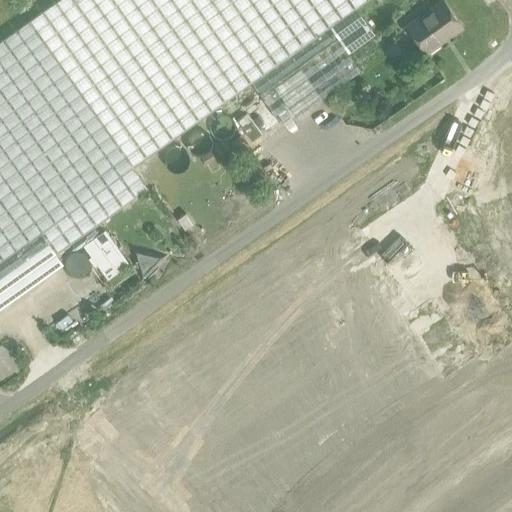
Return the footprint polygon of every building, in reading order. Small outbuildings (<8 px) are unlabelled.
[(61,0),(33,21),(29,24),(131,168),(132,166),(254,81),(256,84),(264,95),(342,40),(350,52),(375,35),(357,10),(371,0),(61,0)] [(445,0),(410,26),(431,55),(446,45),(442,40),(463,25),(445,0)] [(29,24),(0,44),(0,309),(15,299),(20,295),(63,264),(56,254),(148,189),(132,166),(131,168),(29,24)] [(264,95),(248,106),(268,134),(283,122),(287,126),(308,111),(328,97),(364,71),(350,52),(342,40),(264,95)] [(342,93),(339,98),(341,104),(346,107),(352,105),(355,100),(353,94),(348,91),(342,93)] [(261,134),(247,113),(237,120),(251,141),(261,134)] [(185,213),(176,219),(184,230),(193,224),(185,213)] [(105,230),(82,245),(95,263),(105,255),(117,272),(128,264),(105,230)] [(167,256),(131,246),(140,283),(167,256)]
